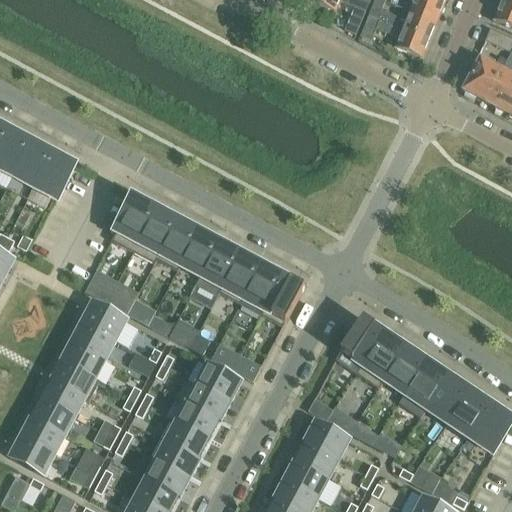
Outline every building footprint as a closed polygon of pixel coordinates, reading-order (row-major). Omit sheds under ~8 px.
[(368,6),(353,0),(308,0),(307,4),(335,15),(339,4),(365,14),(368,6)] [(376,0),(375,0),(371,10),(368,18),(429,43),(437,24),(409,13),(405,24),(381,14),(385,3),(376,0)] [(402,0),(413,4),(409,13),(437,24),(444,6),(430,0),(402,0)] [(511,0),(502,0),(501,4),(511,8),(511,0)] [(511,8),(501,4),(493,24),(511,31),(511,8)] [(368,18),(360,38),(371,43),(375,32),(398,42),(394,51),(422,62),(429,43),(368,18)] [(511,41),(489,31),(484,43),(484,44),(511,56),(511,53),(511,41)] [(511,53),(511,56),(506,65),(485,105),(506,116),(511,104),(511,78),(511,75),(511,53)] [(480,62),(463,93),(485,105),(506,65),(499,61),(495,70),(480,62)] [(0,131),(0,153),(9,136),(8,136),(7,137),(0,134),(1,132),(0,131)] [(0,153),(0,174),(12,181),(30,147),(29,147),(28,149),(21,145),(22,143),(9,136),(0,153)] [(12,181),(33,192),(50,160),(42,156),(43,154),(30,147),(12,181)] [(50,160),(33,192),(55,204),(73,170),(59,163),(58,164),(50,160)] [(111,245),(132,256),(155,214),(154,214),(153,215),(146,211),(147,210),(133,202),(111,245)] [(132,256),(153,268),(176,225),(175,225),(174,226),(167,223),(168,221),(155,214),(132,256)] [(176,225),(153,268),(154,268),(156,264),(177,274),(197,236),(196,236),(195,238),(188,234),(189,232),(176,225)] [(195,290),(218,248),(217,247),(216,249),(209,245),(210,243),(197,236),(177,274),(177,275),(180,271),(199,281),(195,290)] [(7,241),(1,252),(8,256),(14,245),(7,241)] [(195,290),(216,301),(239,259),(238,258),(237,260),(230,256),(231,255),(218,248),(195,290)] [(0,281),(3,283),(12,265),(0,257),(0,281)] [(221,293),(242,304),(260,270),(259,270),(258,271),(251,267),(252,266),(239,259),(216,301),(217,301),(221,293)] [(260,319),(280,283),(272,279),(273,277),(260,270),(242,304),(262,315),(260,319)] [(280,283),(260,319),(282,331),(304,291),(290,283),(288,287),(280,283)] [(95,301),(105,307),(111,296),(101,291),(95,301)] [(111,296),(105,307),(116,313),(122,302),(111,296)] [(81,327),(115,345),(125,325),(92,307),(81,327)] [(147,330),(153,319),(146,315),(140,326),(147,330)] [(356,378),(383,338),(382,338),(381,339),(372,333),(374,330),(362,322),(339,356),(360,370),(355,378),(356,378)] [(81,327),(71,346),(105,364),(115,345),(81,327)] [(168,341),(189,352),(196,338),(176,327),(168,341)] [(196,338),(189,352),(202,359),(209,345),(196,338)] [(395,346),(383,338),(356,378),(377,393),(404,352),(403,352),(402,354),(393,348),(395,346)] [(94,383),(105,364),(71,346),(61,365),(94,383)] [(155,367),(161,356),(154,352),(148,363),(155,367)] [(383,385),(404,399),(426,367),(425,366),(423,368),(415,362),(416,360),(404,352),(377,393),(378,393),(383,385)] [(161,369),(168,373),(174,363),(166,359),(161,369)] [(224,371),(231,374),(236,364),(229,360),(224,371)] [(236,364),(231,374),(238,378),(244,368),(236,364)] [(61,365),(51,384),(84,402),(94,383),(61,365)] [(426,367),(404,399),(425,413),(447,381),(446,380),(445,382),(436,376),(437,375),(426,367)] [(196,388),(229,406),(240,386),(206,368),(196,388)] [(162,384),(168,373),(161,369),(155,380),(162,384)] [(458,389),(447,381),(425,413),(446,428),(468,395),(467,395),(466,396),(457,391),(458,389)] [(84,402),(51,384),(40,403),(74,421),(84,402)] [(219,425),(229,406),(196,388),(185,407),(219,425)] [(133,390),(128,401),(135,405),(141,394),(133,390)] [(468,442),(488,411),(478,405),(480,403),(468,395),(446,428),(468,442)] [(146,397),(140,408),(148,411),(153,401),(146,397)] [(135,405),(128,401),(122,412),(129,416),(135,405)] [(64,440),(74,421),(40,403),(30,422),(64,440)] [(175,426),(209,444),(219,425),(185,407),(175,426)] [(313,407),(309,414),(320,420),(323,413),(313,407)] [(148,411),(140,408),(135,418),(142,422),(148,411)] [(498,418),(488,411),(468,442),(490,457),(511,424),(499,416),(498,418)] [(30,422),(20,441),(54,459),(64,440),(30,422)] [(175,426),(171,424),(161,443),(199,463),(209,444),(175,426)] [(338,431),(349,437),(353,429),(342,424),(338,431)] [(304,446),(338,464),(348,444),(315,426),(304,446)] [(113,428),(108,439),(115,443),(120,432),(113,428)] [(353,429),(349,437),(360,442),(363,435),(353,429)] [(120,446),(127,449),(133,439),(126,435),(120,446)] [(115,443),(108,439),(102,450),(109,454),(115,443)] [(43,479),(54,459),(20,441),(10,461),(43,479)] [(146,460),(189,482),(199,463),(161,443),(151,461),(147,459),(146,460)] [(121,460),(127,449),(120,446),(114,456),(121,460)] [(294,465),(328,483),(338,464),(304,446),(294,465)] [(387,448),(384,455),(394,461),(398,454),(387,448)] [(189,482),(146,460),(136,479),(178,501),(189,482)] [(284,484),(317,502),(328,483),(294,465),(284,484)] [(93,467),(87,477),(94,481),(100,471),(93,467)] [(365,479),(372,482),(378,472),(371,468),(365,479)] [(413,478),(402,472),(398,480),(409,485),(413,478)] [(105,473),(100,484),(107,488),(112,477),(105,473)] [(94,481),(87,477),(81,488),(89,492),(94,481)] [(420,492),(431,497),(439,483),(428,478),(420,492)] [(134,502),(152,511),(172,511),(178,501),(136,479),(136,480),(144,484),(134,502)] [(367,493),(372,482),(365,479),(359,489),(367,493)] [(29,489),(40,495),(43,488),(33,482),(29,489)] [(107,488),(100,484),(94,495),(101,499),(107,488)] [(273,503),(290,511),(312,511),(317,502),(284,484),(273,503)] [(384,491),(376,488),(371,498),(378,502),(384,491)] [(321,504),(337,511),(342,511),(347,502),(326,492),(321,504)] [(61,506),(71,511),(75,505),(64,499),(61,506)] [(444,511),(422,500),(415,511),(444,511)] [(463,511),(466,506),(456,500),(452,508),(460,511),(463,511)] [(152,511),(134,502),(129,511),(152,511)] [(290,511),(273,503),(268,511),(290,511)]
